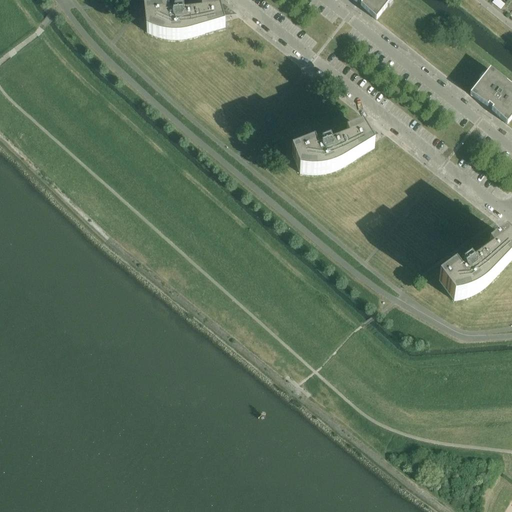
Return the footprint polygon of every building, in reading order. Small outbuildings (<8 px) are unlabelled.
[(393,0),(350,0),(357,4),(358,2),(362,6),(361,7),(367,13),(376,22),(393,0)] [(190,17),(189,16),(184,17),(184,14),(184,13),(175,15),(174,18),(170,18),(169,10),(144,13),(147,34),(152,37),(158,39),(165,40),(172,41),(177,41),(182,41),(187,40),(192,39),(225,29),(222,17),(223,17),(222,10),(220,10),(219,8),(201,10),(202,16),(190,17)] [(511,88),(490,71),(484,78),(470,96),(480,103),(487,108),(489,107),(493,110),(491,111),(507,126),(511,119),(511,88)] [(362,131),(346,137),(349,143),(337,148),(336,147),(332,148),(330,145),(322,149),(322,152),(318,154),(315,146),(292,155),(300,175),(304,176),(307,176),(309,176),(312,176),(315,176),(318,176),(321,176),(326,175),(335,172),(345,168),(374,150),(368,139),(369,139),(366,132),(364,133),(362,131)] [(439,282),(454,302),(465,300),(474,296),(483,291),(490,284),(511,261),(511,244),(511,243),(511,241),(509,237),(507,239),(505,237),(488,250),(492,255),(477,266),(476,265),(472,268),(470,265),(462,271),(464,274),(460,277),(455,270),(439,282)]
